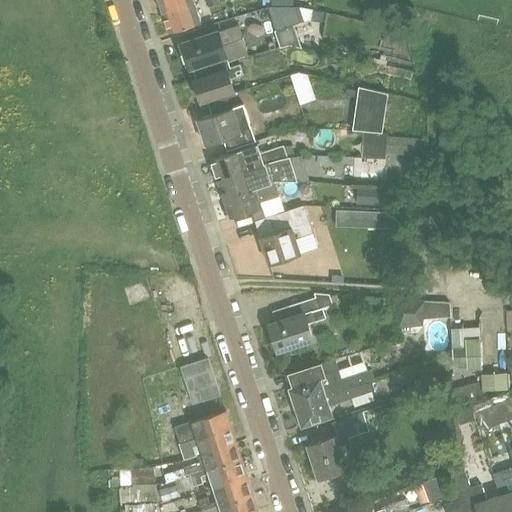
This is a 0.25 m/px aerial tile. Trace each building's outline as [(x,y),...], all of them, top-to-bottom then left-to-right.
[(194,3),(193,0),(158,0),(163,13),(194,3)] [(194,3),(163,13),(169,33),(201,22),(194,3)] [(276,30),(293,24),(301,22),(295,6),(271,6),(278,6),(281,14),(271,17),(276,30)] [(218,30),(181,42),(189,67),(192,66),(226,55),(228,61),(248,54),(243,38),(238,24),(218,31),(218,30)] [(278,48),(255,55),(257,62),(280,56),(278,48)] [(200,102),(225,93),(234,91),(229,77),(243,72),(240,63),(193,79),(200,102)] [(293,103),(312,97),(303,69),(284,75),(293,103)] [(388,93),(358,86),(352,130),(382,133),(388,93)] [(355,89),(346,88),(345,95),(354,97),(355,89)] [(197,119),(205,144),(223,138),(227,148),(254,140),(250,128),(243,104),(232,107),(230,108),(212,114),(197,119)] [(382,155),(381,133),(356,134),(357,157),(382,155)] [(398,137),(386,137),(385,150),(397,151),(398,137)] [(264,152),(261,142),(210,159),(217,180),(283,157),(285,157),(282,146),(264,152)] [(290,147),(282,147),(286,158),(289,157),(293,157),(290,147)] [(285,157),(283,157),(217,180),(223,198),(275,181),(297,182),(290,158),(286,159),(285,157)] [(275,181),(223,198),(229,218),(262,207),(260,201),(279,195),(275,181)] [(357,186),(357,203),(390,204),(390,187),(357,186)] [(260,237),(258,238),(267,264),(316,248),(302,205),(285,211),(275,214),(281,230),(260,237)] [(349,209),(348,225),(388,226),(389,210),(349,209)] [(276,351),(314,338),(309,324),(326,318),(322,308),(339,303),(336,294),(330,296),(329,293),(314,292),(315,297),(288,306),(291,316),(267,324),(276,351)] [(406,301),(393,316),(394,332),(424,330),(422,300),(406,301)] [(480,326),(451,327),(453,368),(464,367),(479,367),(482,367),(480,326)] [(180,366),(192,403),(220,394),(208,356),(180,366)] [(295,407),(347,389),(370,380),(372,380),(374,379),(370,368),(343,377),(336,357),(293,372),(298,385),(288,388),(289,390),(287,393),(289,399),(292,400),(295,407)] [(507,372),(482,373),(482,390),(508,389),(507,372)] [(347,389),(295,407),(297,413),(295,416),(297,422),(300,423),(301,425),(331,415),(328,406),(375,390),(372,380),(370,380),(347,389)] [(478,381),(453,388),(459,406),(484,398),(478,381)] [(480,428),(488,425),(481,402),(472,405),(480,428)] [(179,443),(230,426),(225,410),(191,421),(190,420),(173,426),(179,443)] [(450,410),(434,415),(438,429),(454,424),(450,410)] [(346,468),(335,436),(345,433),(347,438),(368,431),(362,411),(331,422),(335,434),(306,444),(318,478),(322,476),(323,480),(335,476),(334,472),(346,468)] [(197,454),(201,453),(235,442),(230,426),(179,443),(184,458),(197,454)] [(174,479),(187,475),(240,457),(235,442),(201,453),(197,454),(199,461),(183,467),(183,468),(171,471),(174,479)] [(511,455),(511,469),(492,476),(499,496),(504,511),(511,511),(511,450),(511,451),(511,455)] [(199,475),(207,472),(211,485),(245,474),(240,457),(187,475),(191,486),(202,482),(199,475)] [(153,465),(129,467),(131,483),(154,481),(153,465)] [(463,467),(449,472),(462,511),(504,511),(499,496),(487,500),(482,484),(470,488),(463,467)] [(442,475),(422,482),(429,501),(449,493),(442,475)] [(213,489),(216,499),(208,502),(206,495),(195,499),(200,511),(252,493),(247,477),(213,489)] [(160,483),(161,488),(159,489),(163,501),(172,498),(168,486),(167,486),(165,481),(160,483)] [(252,493),(200,511),(199,511),(198,511),(246,511),(257,509),(252,493)] [(400,511),(408,509),(405,498),(383,505),(384,508),(372,511),(357,511),(355,506),(338,511),(400,511)] [(462,511),(458,499),(444,504),(447,511),(462,511)]
